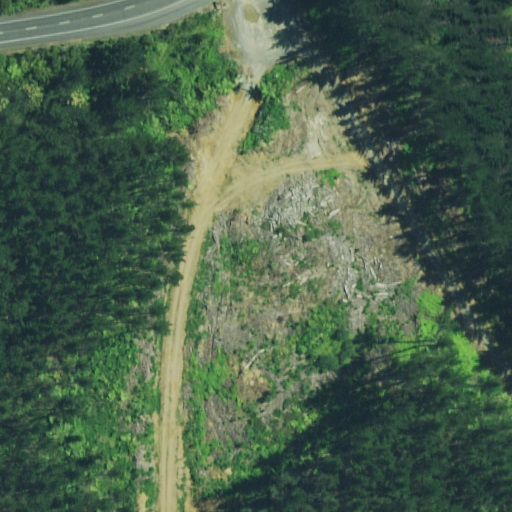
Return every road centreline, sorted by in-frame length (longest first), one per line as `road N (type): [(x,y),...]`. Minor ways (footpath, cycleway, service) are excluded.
road 1 (track): [(285,21),(224,99),(176,246),(172,511)]
road 2 (track): [(511,363),(275,0)]
road 3 (secondary): [(0,25),(136,0)]
